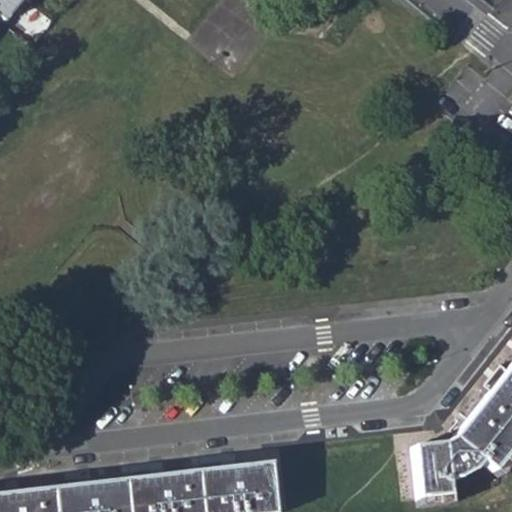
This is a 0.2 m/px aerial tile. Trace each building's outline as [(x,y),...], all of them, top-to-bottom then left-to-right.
[(0,0),(0,20),(16,0),(0,0)] [(0,511),(298,511),(327,509),(361,505),(443,496),(442,479),(451,478),(469,470),(477,460),(490,471),(511,443),(511,361),(496,382),(491,378),(487,382),(487,386),(484,389),(488,392),(450,438),(440,444),(379,452),(379,446),(374,447),(372,448),(366,449),(367,453),(307,460),(306,455),(303,455),(301,457),(294,458),(295,462),(235,468),(235,463),(230,464),(229,465),(222,465),(223,470),(163,476),(163,471),(158,472),(156,473),(150,474),(151,477),(90,484),(89,480),(85,480),(83,482),(77,483),(77,486),(19,493),(19,489),(14,489),(12,491),(5,492),(5,494),(0,494),(0,511)] [(483,371),(475,382),(484,389),(487,386),(487,382),(491,378),(483,371)] [(378,436),(365,438),(366,449),(372,448),(374,447),(379,446),(378,436)] [(294,446),(294,458),(301,457),(303,455),(306,455),(305,445),(294,446)] [(234,453),(221,454),(222,465),(229,465),(230,464),(235,463),(234,453)] [(162,462),(148,463),(150,474),(156,473),(158,472),(163,471),(162,462)] [(89,470),(76,471),(77,483),(83,482),(85,480),(89,480),(89,470)] [(18,478),(4,480),(5,492),(12,491),(14,489),(19,489),(18,478)]
